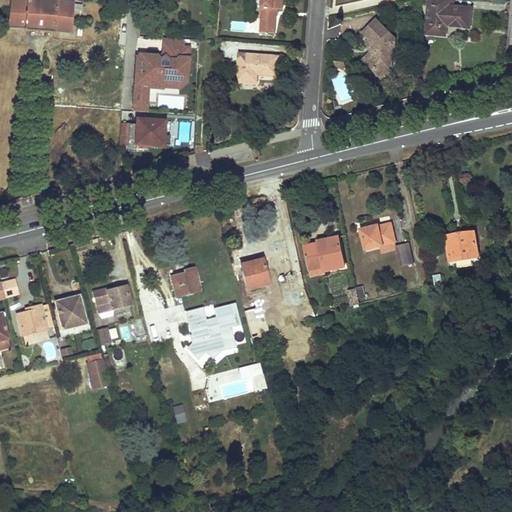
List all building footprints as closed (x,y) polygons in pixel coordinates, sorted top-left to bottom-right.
[(10,0),(6,28),(24,29),(23,31),(53,33),(53,32),(70,33),(73,4),(56,2),(56,0),(50,0),(10,0)] [(260,0),(260,7),(262,7),(260,32),(274,33),(275,9),(282,10),(282,0),(260,0)] [(451,0),(428,0),(426,34),(441,35),(442,25),(468,27),(470,7),(452,6),(451,0)] [(396,37),(379,16),(378,17),(363,29),(369,37),(374,43),(371,46),(371,51),(371,65),(380,76),(390,68),(391,55),(395,52),(396,45),(392,40),(396,37)] [(374,43),(369,37),(366,39),(371,51),(371,46),(374,43)] [(182,40),(162,39),(161,55),(162,57),(159,60),(155,56),(137,55),(137,57),(134,57),(131,96),(146,97),(147,89),(161,90),(161,89),(161,82),(186,84),(188,48),(181,48),(182,40)] [(276,75),(278,56),(239,53),(238,66),(230,65),(229,79),(237,80),(237,81),(256,82),(257,72),(260,73),(260,74),(276,75)] [(348,62),(334,59),(332,69),(346,71),(348,62)] [(184,96),(159,95),(159,108),(184,109),(184,96)] [(145,107),(146,97),(131,96),(131,106),(145,107)] [(135,125),(126,124),(125,148),(124,153),(133,153),(133,150),(145,151),(146,147),(161,148),(161,146),(162,137),(163,123),(150,122),(149,125),(144,124),(144,121),(135,120),(135,125)] [(126,124),(118,124),(117,147),(125,148),(126,124)] [(378,225),(360,229),(365,249),(380,246),(394,242),(391,223),(378,227),(378,225)] [(473,227),(445,233),(446,237),(474,231),(473,227)] [(474,231),(446,237),(450,266),(463,264),(462,259),(478,256),(474,231)] [(337,236),(317,241),(318,246),(323,268),(324,272),(345,268),(337,236)] [(382,253),(396,250),(395,247),(394,242),(380,246),(382,253)] [(413,262),(409,244),(395,247),(400,266),(413,262)] [(318,246),(303,249),(308,272),(323,268),(318,246)] [(242,272),(247,290),(269,284),(262,260),(248,264),(250,269),(242,272)] [(183,273),(170,277),(175,297),(199,290),(193,268),(182,271),(183,273)] [(323,268),(308,272),(310,278),(325,274),(324,272),(323,268)] [(13,280),(0,282),(0,285),(3,298),(14,296),(13,289),(15,288),(13,280)] [(366,297),(363,286),(356,287),(357,289),(358,299),(366,297)] [(94,297),(98,312),(129,305),(124,287),(108,291),(109,293),(94,297)] [(357,289),(348,291),(351,305),(359,303),(358,299),(357,289)] [(85,324),(77,296),(54,302),(60,330),(85,324)] [(52,326),(46,304),(40,305),(46,327),(52,326)] [(232,341),(229,330),(225,331),(224,328),(234,325),(232,317),(236,316),(233,304),(213,309),(216,319),(205,322),(202,312),(201,309),(185,313),(191,336),(192,340),(190,340),(191,345),(187,349),(196,358),(205,350),(211,356),(218,349),(220,344),(232,341)] [(29,311),(16,314),(22,336),(24,335),(27,344),(47,339),(44,330),(46,330),(46,327),(40,305),(28,308),(29,311)] [(262,308),(244,313),(251,338),(270,333),(262,308)] [(216,319),(213,309),(202,312),(205,322),(216,319)] [(141,320),(131,322),(136,343),(147,341),(141,320)] [(152,334),(164,332),(163,326),(151,327),(152,334)] [(106,328),(96,330),(99,345),(110,342),(106,328)] [(116,328),(109,330),(111,339),(118,337),(116,328)] [(304,329),(279,336),(283,349),(308,341),(304,329)] [(233,345),(232,341),(220,344),(218,349),(233,345)] [(189,365),(180,356),(178,357),(176,354),(174,349),(171,350),(169,351),(168,344),(160,346),(166,369),(173,367),(174,373),(182,371),(189,365)] [(71,347),(61,350),(63,356),(73,353),(71,347)] [(33,367),(30,352),(20,354),(24,369),(33,367)] [(106,376),(102,362),(86,366),(92,390),(109,386),(106,376)]
